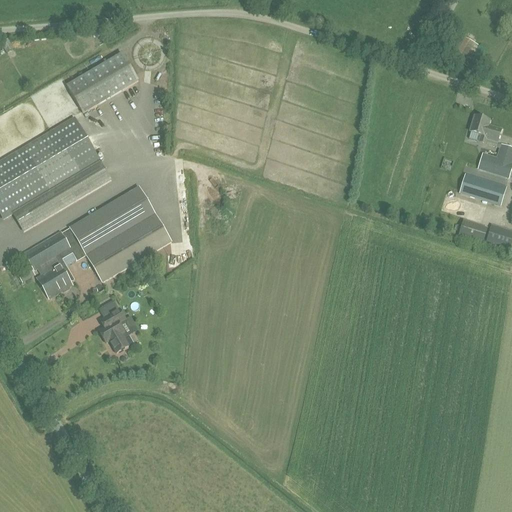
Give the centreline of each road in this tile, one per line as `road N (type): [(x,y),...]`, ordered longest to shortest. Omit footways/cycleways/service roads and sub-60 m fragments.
road 1 (unclassified): [(0,31),(238,13),(511,101)]
road 2 (unknown): [(0,259),(133,179),(149,183),(171,222)]
road 3 (unclassified): [(106,511),(0,328)]
